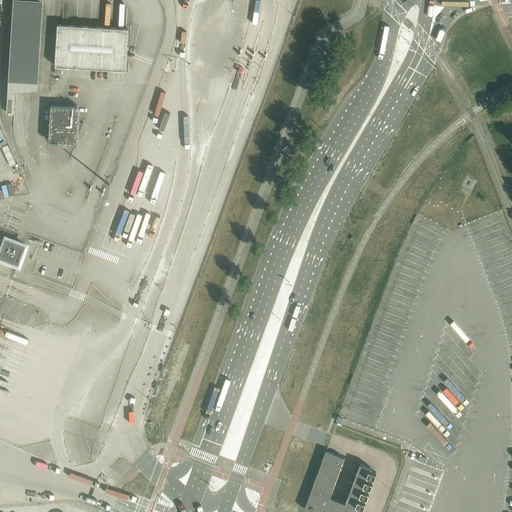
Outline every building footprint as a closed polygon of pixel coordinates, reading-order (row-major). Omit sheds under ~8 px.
[(13,2),(8,88),(38,90),(43,4),(13,2)] [(55,66),(126,71),(128,29),(58,25),(55,66)] [(77,143),(79,107),(51,106),(49,142),(77,143)] [(7,239),(0,258),(19,265),(26,246),(7,239)] [(376,472),(371,470),(372,468),(360,464),(345,504),(330,498),(345,458),(326,451),(304,510),(310,511),(355,511),(358,506),(363,508),(365,502),(360,500),(361,496),(367,498),(369,492),(364,490),(365,486),(370,488),(373,482),(367,480),(369,476),(374,478),(376,472)]
